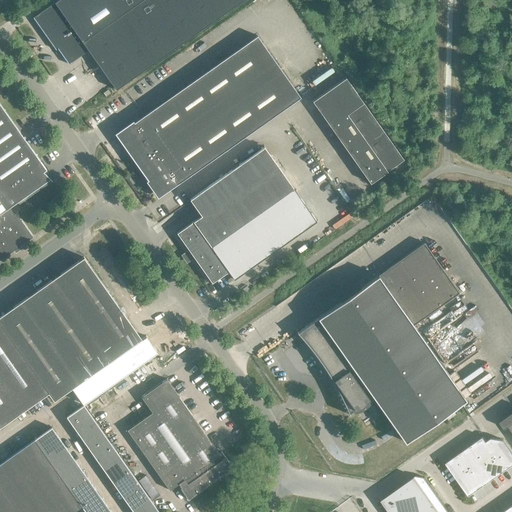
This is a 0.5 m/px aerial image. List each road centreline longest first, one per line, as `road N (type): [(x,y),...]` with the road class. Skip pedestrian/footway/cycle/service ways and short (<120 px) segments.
road 1 (unknown): [(225,359),(413,220),(436,230),(511,338)]
road 2 (unclassified): [(278,479),(278,447),(266,418),(114,202)]
road 3 (unclassified): [(278,479),(375,491),(511,392)]
road 4 (unclassified): [(114,202),(0,39)]
road 5 (unclassified): [(0,282),(114,202)]
